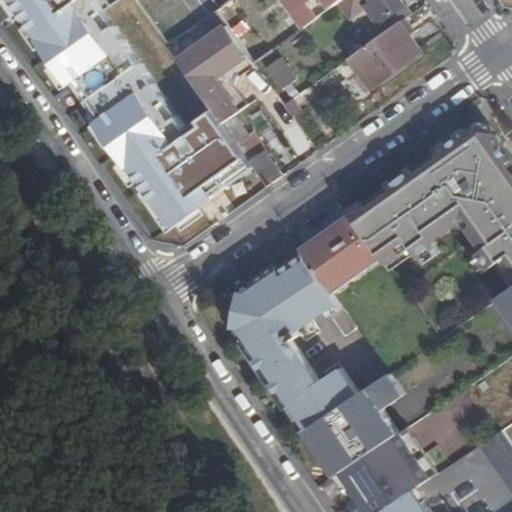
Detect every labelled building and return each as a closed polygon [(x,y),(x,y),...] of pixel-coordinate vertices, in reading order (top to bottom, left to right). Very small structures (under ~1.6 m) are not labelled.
[(79,86),(89,101),(91,99),(117,81),(119,79),(62,0),(31,0),(87,80),(79,86)] [(405,7),(400,0),(344,0),(341,2),(353,20),(369,9),(381,25),(405,7)] [(268,53),(231,1),(216,11),(228,28),(248,56),(254,64),(268,53)] [(421,54),(400,25),(351,59),(372,88),(421,54)] [(215,78),(248,56),(228,28),(180,62),(224,124),(233,118),(240,113),(215,78)] [(167,68),(179,60),(169,47),(158,55),(167,68)] [(285,55),(268,68),(285,91),(302,78),(285,55)] [(170,122),(133,70),(119,79),(129,94),(157,133),(178,163),(219,134),(197,103),(170,122)] [(101,114),(129,94),(119,79),(117,81),(91,99),(101,114)] [(303,111),(294,99),(283,106),(293,119),(303,111)] [(247,138),(233,118),(224,124),(268,187),(283,177),(253,134),(247,138)] [(366,202),(353,211),(359,220),(385,257),(388,260),(413,242),(421,254),(439,242),(435,237),(466,215),(487,247),(483,250),(493,266),(505,258),(511,267),(511,169),(508,164),(511,161),(511,157),(497,136),(469,128),(440,149),(445,155),(421,172),(416,166),(393,183),(397,189),(371,208),(366,202)] [(155,218),(196,189),(178,163),(157,133),(139,145),(153,166),(130,182),(155,218)] [(218,192),(205,201),(219,221),(232,212),(218,192)] [(335,292),(385,257),(359,220),(353,211),(303,246),(308,254),(335,292)] [(329,310),(342,302),(335,292),(308,254),(296,262),(329,310)] [(296,262),(284,270),(317,319),(329,310),(296,262)] [(364,393),(345,366),(324,380),(293,335),(317,319),(284,270),(282,267),(260,283),(263,287),(252,295),(244,293),(237,327),(245,329),(252,339),(247,342),(258,358),(269,350),(277,361),(266,369),(291,407),(296,404),(313,428),(364,393)] [(260,283),(244,293),(252,295),(263,287),(260,283)] [(245,329),(237,327),(243,336),(247,342),(252,339),(245,329)] [(269,350),(258,358),(266,369),(277,361),(269,350)] [(368,360),(358,367),(369,385),(379,378),(368,360)] [(313,428),(310,431),(340,476),(404,432),(388,409),(409,395),(394,373),(364,393),(313,428)] [(296,404),(291,407),(310,431),(313,428),(296,404)] [(480,447),(511,491),(511,439),(505,430),(480,447)] [(435,477),(404,432),(340,476),(364,511),(383,511),(418,489),(435,477)] [(433,511),(418,489),(383,511),(433,511)]
